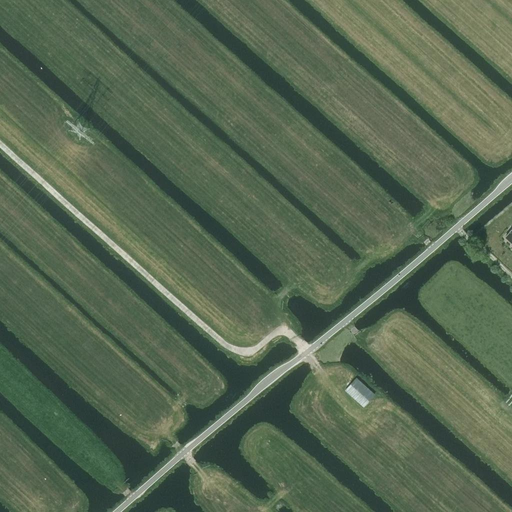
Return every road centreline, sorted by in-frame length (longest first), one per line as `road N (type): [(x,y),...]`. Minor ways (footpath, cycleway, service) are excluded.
road 1 (unclassified): [(116,511),(511,178)]
road 2 (track): [(305,348),(283,330),(251,353),(228,348),(0,142)]
